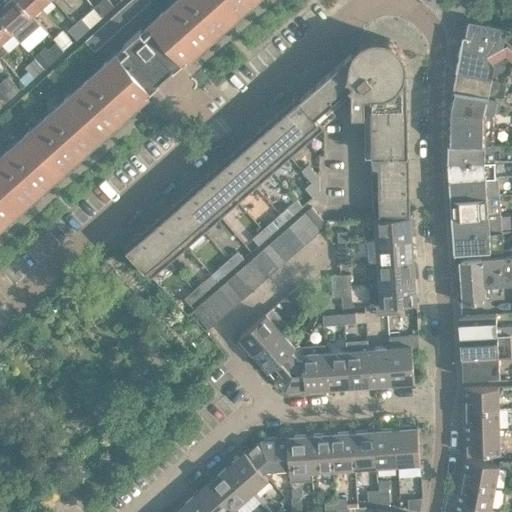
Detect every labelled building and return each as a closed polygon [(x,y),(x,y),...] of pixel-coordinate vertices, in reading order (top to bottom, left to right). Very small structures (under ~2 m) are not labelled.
[(19,0),(8,0),(0,7),(0,17),(12,31),(20,40),(39,23),(31,14),(19,0)] [(0,217),(144,90),(147,92),(159,81),(158,80),(172,67),(173,69),(186,57),(183,54),(244,0),(179,0),(165,13),(161,9),(158,11),(162,15),(108,63),(104,59),(102,61),(106,66),(70,98),(66,94),(62,97),(66,101),(30,133),(26,129),(23,132),(26,136),(0,159),(0,217)] [(19,0),(31,14),(46,0),(19,0)] [(126,0),(83,38),(93,49),(147,0),(126,0)] [(100,0),(93,7),(100,16),(112,5),(108,0),(100,0)] [(0,17),(0,41),(12,31),(0,17)] [(80,18),(73,24),(81,33),(88,27),(80,18)] [(504,38),(506,26),(468,19),(465,34),(462,37),(455,71),(492,78),(495,62),(511,51),(503,39),(504,38)] [(73,24),(66,30),(74,39),(81,33),(73,24)] [(52,38),(62,49),(71,41),(61,30),(52,38)] [(370,91),(372,152),(408,151),(406,62),(382,37),(352,52),(351,51),(298,95),(297,94),(296,95),(322,124),(324,123),(323,122),(334,113),(329,107),(340,99),(352,87),(360,88),(364,84),(370,91)] [(41,52),(34,58),(42,67),(49,61),(41,52)] [(34,58),(27,65),(35,73),(42,67),(34,58)] [(455,71),(452,89),(496,97),(503,98),(506,80),(492,78),(455,71)] [(18,88),(7,76),(0,81),(0,97),(4,101),(18,88)] [(494,112),(496,97),(452,89),(448,107),(484,111),(494,112)] [(352,111),(365,111),(364,92),(352,93),(352,111)] [(296,95),(279,110),(305,139),(322,124),(296,95)] [(494,112),(484,111),(448,107),(448,126),(493,127),(494,112)] [(288,154),(305,139),(279,110),(262,125),(288,154)] [(271,169),(288,154),(262,125),(245,140),(271,169)] [(483,145),(493,145),(493,127),(448,126),(448,144),(483,145)] [(245,140),(228,155),(254,184),(271,169),(245,140)] [(483,145),(448,144),(447,162),(483,161),(494,161),(493,145),(483,145)] [(372,152),(372,154),(378,154),(378,172),(408,171),(408,151),(372,152)] [(236,199),(254,184),(228,155),(211,170),(236,199)] [(483,161),(447,162),(449,180),(485,177),(495,177),(494,161),(483,161)] [(301,169),(311,181),(319,190),(319,176),(308,163),(301,169)] [(219,214),(236,199),(211,170),(193,185),(219,214)] [(378,172),(378,192),(408,191),(408,171),(378,172)] [(495,177),(485,177),(449,180),(450,198),(497,195),(496,177),(495,177)] [(304,187),(312,196),(319,190),(311,181),(304,187)] [(202,229),(219,214),(193,185),(176,200),(202,229)] [(409,212),(408,191),(378,192),(379,213),(409,212)] [(450,198),(451,216),(498,213),(497,195),(450,198)] [(286,207),(293,213),(302,205),(296,198),(286,207)] [(185,244),(202,229),(176,200),(159,215),(185,244)] [(321,228),(305,210),(296,218),(312,236),(321,228)] [(499,231),(498,213),(451,216),(452,234),(499,231)] [(375,239),(411,237),(410,214),(374,217),(375,239)] [(168,259),(185,244),(159,215),(142,230),(168,259)] [(296,218),(288,226),(304,244),(312,236),(296,218)] [(272,219),(262,228),(268,235),(278,226),(272,219)] [(295,252),(304,244),(288,226),(279,234),(295,252)] [(258,244),(268,235),(262,228),(252,237),(258,244)] [(150,275),(168,259),(142,230),(124,245),(150,275)] [(347,241),(346,230),(337,231),(337,242),(347,241)] [(500,242),(499,231),(452,234),(453,252),(500,249),(500,242)] [(286,259),(295,252),(279,234),(270,241),(286,259)] [(413,258),(411,237),(375,239),(367,240),(369,261),(377,261),(413,258)] [(270,241),(262,249),(277,267),(286,259),(270,241)] [(347,241),(337,242),(339,263),(349,263),(348,252),(347,241)] [(269,274),(277,267),(262,249),(253,257),(269,274)] [(237,250),(228,258),(234,265),(243,256),(237,250)] [(460,259),(463,302),(484,300),(483,284),(511,281),(511,254),(511,255),(460,259)] [(260,282),(269,274),(253,257),(244,264),(260,282)] [(224,274),(234,265),(228,258),(218,267),(224,274)] [(414,280),(413,258),(377,261),(378,282),(414,280)] [(244,264),(235,272),(251,290),(260,282),(244,264)] [(242,297),(251,290),(235,272),(227,280),(242,297)] [(350,284),(349,273),(340,274),(340,285),(350,284)] [(330,274),(331,285),(340,285),(340,274),(330,274)] [(203,280),(193,288),(199,295),(209,286),(203,280)] [(227,280),(218,287),(234,305),(242,297),(227,280)] [(386,304),(397,303),(416,302),(414,280),(378,282),(380,304),(386,304)] [(351,295),(350,284),(340,285),(341,296),(351,295)] [(340,285),(331,285),(332,296),(341,296),(340,285)] [(218,287),(217,288),(209,295),(225,313),(234,305),(218,287)] [(189,304),(199,295),(193,288),(183,297),(189,304)] [(209,295),(201,302),(216,320),(225,313),(209,295)] [(296,301),(303,309),(310,303),(303,295),(296,301)] [(207,328),(216,320),(201,302),(192,310),(207,328)] [(310,303),(303,309),(311,318),(316,309),(310,303)] [(397,303),(386,304),(387,314),(398,313),(397,303)] [(375,305),(376,315),(387,314),(386,304),(380,304),(375,305)] [(249,353),(251,351),(253,353),(280,329),(286,324),(272,307),(238,336),(243,342),(241,343),(249,353)] [(344,323),(355,322),(354,312),(343,313),(344,323)] [(333,323),(344,323),(343,313),(332,314),(333,323)] [(459,315),(460,335),(468,335),(497,333),(511,331),(511,323),(496,325),(495,313),(459,315)] [(253,353),(267,369),(294,345),(280,329),(253,353)] [(497,333),(468,335),(460,335),(461,355),(469,355),(510,353),(511,353),(510,342),(497,342),(497,333)] [(303,352),(305,388),(312,387),(312,390),(324,389),(324,386),(327,386),(324,350),(324,344),(302,345),(303,352)] [(391,382),(414,380),(411,344),(389,346),(391,382)] [(304,388),(305,388),(303,352),(302,352),(302,356),(299,356),(292,349),(295,346),(294,345),(267,369),(268,370),(270,368),(286,387),(304,386),(304,388)] [(370,383),(391,382),(389,346),(367,347),(370,383)] [(367,347),(346,349),(348,385),(370,383),(367,347)] [(348,385),(346,349),(324,350),(327,386),(330,386),(330,389),(342,388),(342,385),(348,385)] [(469,355),(461,355),(463,376),(499,375),(498,357),(510,356),(510,353),(469,355)] [(498,385),(463,386),(463,408),(498,408),(498,385)] [(499,429),(498,408),(463,408),(464,430),(499,429)] [(420,468),(417,426),(410,426),(409,424),(398,425),(398,427),(395,427),(397,463),(398,469),(403,471),(415,470),(420,468)] [(376,465),(397,463),(395,427),(373,429),(376,465)] [(352,431),(354,466),(376,465),(373,429),(352,431)] [(499,429),(464,430),(464,452),(499,452),(499,429)] [(333,468),(354,466),(352,431),(330,432),(333,468)] [(309,434),(311,469),(333,468),(330,432),(309,434)] [(289,471),(311,469),(309,434),(286,435),(287,439),(289,467),(288,467),(289,471)] [(245,450),(244,450),(268,477),(263,471),(266,469),(288,467),(289,467),(287,439),(286,435),(263,437),(263,441),(261,441),(247,453),(245,450)] [(251,492),(268,477),(244,450),(228,464),(251,492)] [(499,463),(464,457),(460,479),(495,485),(499,463)] [(235,506),(251,492),(228,464),(212,479),(235,506)] [(212,479),(195,493),(211,511),(227,511),(235,506),(212,479)] [(388,491),(387,479),(378,480),(378,492),(388,491)] [(460,479),(456,500),(491,507),(495,485),(460,479)] [(377,493),(378,493),(377,489),(366,490),(367,500),(378,502),(377,493)] [(388,492),(378,493),(377,493),(378,502),(389,504),(388,492)] [(183,511),(211,511),(195,493),(179,507),(183,511)] [(290,497),(291,508),(301,507),(300,496),(290,497)] [(407,498),(407,508),(419,510),(421,497),(407,498)] [(325,509),(335,508),(335,498),(324,499),(325,509)] [(335,498),(335,508),(347,507),(346,498),(335,498)] [(456,500),(454,511),(489,511),(491,507),(456,500)]
